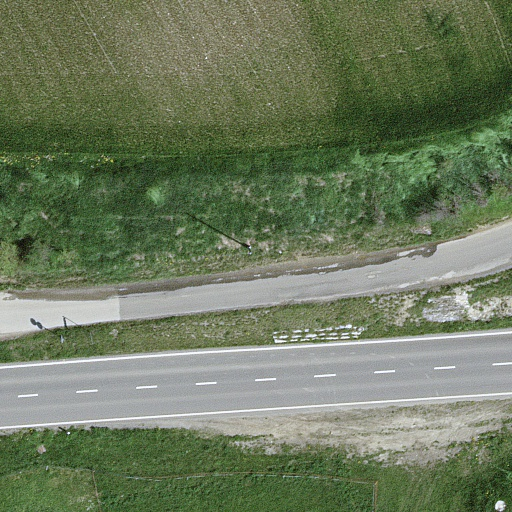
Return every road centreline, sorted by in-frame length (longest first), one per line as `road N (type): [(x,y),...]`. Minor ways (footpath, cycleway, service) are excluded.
road 1 (tertiary): [(511,244),(339,286),(0,325)]
road 2 (tertiary): [(511,366),(0,397)]
